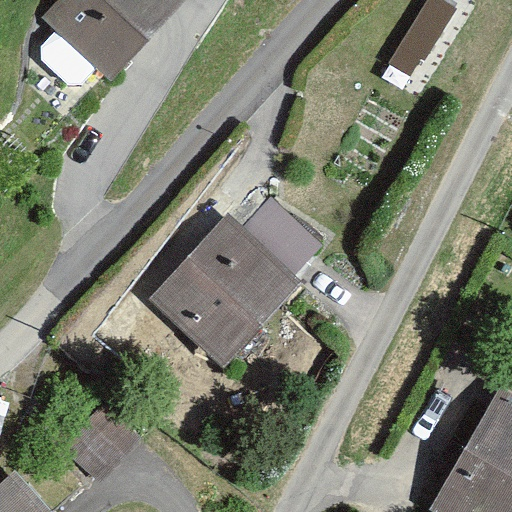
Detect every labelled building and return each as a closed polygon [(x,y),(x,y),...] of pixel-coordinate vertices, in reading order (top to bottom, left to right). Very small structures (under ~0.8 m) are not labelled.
[(64,0),(48,18),(58,28),(41,47),(41,60),(68,84),(81,85),(98,66),(109,77),(179,0),(64,0)] [(431,79),(476,2),(472,0),(428,0),(394,57),(431,79)] [(243,232),(230,221),(158,297),(223,357),(292,283),(286,277),(315,247),(269,204),(243,232)] [(511,511),(511,406),(496,398),(432,511),(511,511)] [(0,511),(50,511),(17,475),(0,490),(0,511)]
